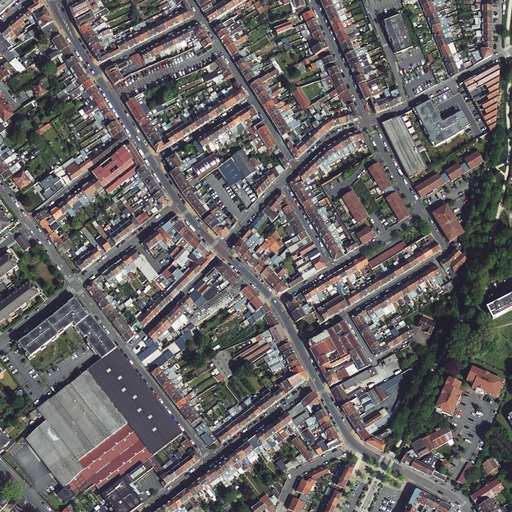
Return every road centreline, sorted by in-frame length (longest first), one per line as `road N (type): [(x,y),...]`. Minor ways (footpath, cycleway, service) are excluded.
road 1 (residential): [(297,343),(441,255)]
road 2 (residential): [(498,58),(368,122)]
road 3 (residential): [(210,460),(125,349)]
road 4 (residential): [(224,253),(125,349)]
road 5 (residential): [(368,122),(312,0)]
road 6 (residential): [(317,381),(210,460)]
road 7 (residential): [(179,205),(76,285)]
